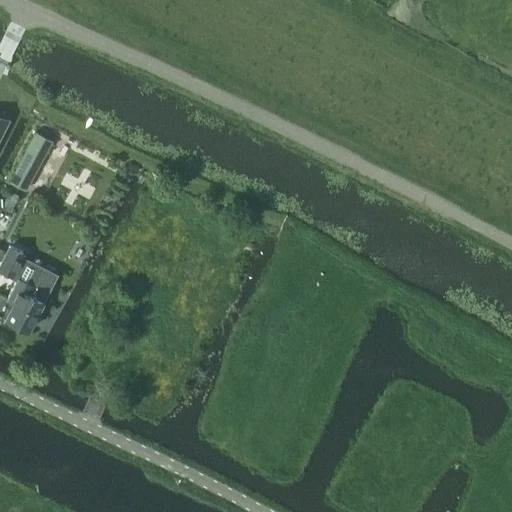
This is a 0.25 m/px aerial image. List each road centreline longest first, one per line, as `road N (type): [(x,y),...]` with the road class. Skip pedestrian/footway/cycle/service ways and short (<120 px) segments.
road 1 (unclassified): [(511,243),(6,0)]
road 2 (unclassified): [(259,511),(0,384)]
